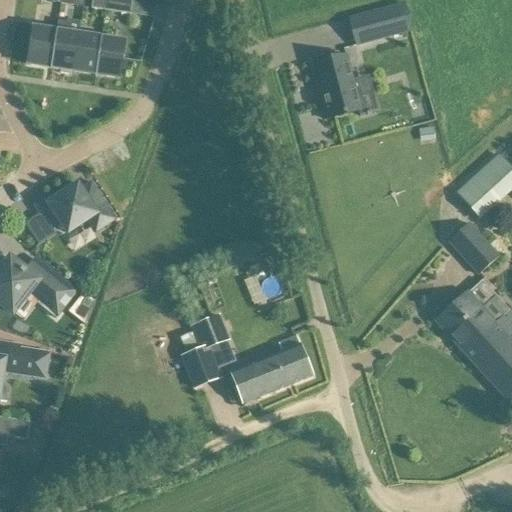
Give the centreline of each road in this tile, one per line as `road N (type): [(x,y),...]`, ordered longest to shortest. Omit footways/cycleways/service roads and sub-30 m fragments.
road 1 (residential): [(379,511),(367,495),(232,0)]
road 2 (track): [(75,511),(341,394)]
road 3 (residential): [(40,167),(126,127),(150,97),(189,0)]
